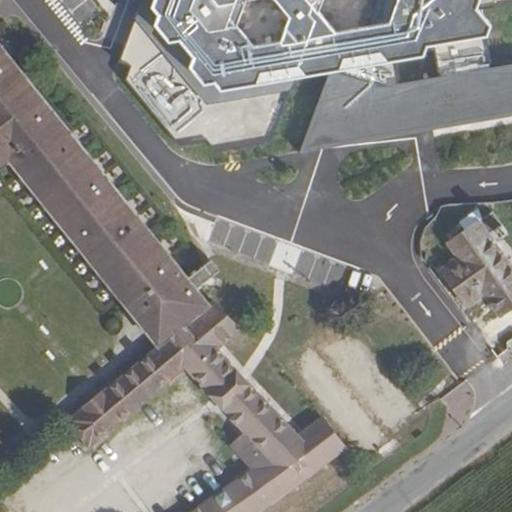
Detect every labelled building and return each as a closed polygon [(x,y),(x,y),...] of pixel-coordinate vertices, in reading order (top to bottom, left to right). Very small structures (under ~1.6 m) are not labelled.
[(511,0),(103,0),(93,26),(105,40),(118,34),(132,51),(119,78),(170,140),(195,139),(205,151),(260,139),(290,62),(316,59),(388,51),(393,56),(416,54),(424,37),(454,33),(463,6),(498,0),(511,0)] [(189,279),(0,47),(0,152),(152,342),(59,418),(84,447),(186,364),(211,391),(238,368),(214,339),(234,325),(213,297),(203,296),(189,279)] [(511,303),(511,270),(492,242),(507,230),(492,211),(448,242),(459,259),(442,271),(467,308),(485,296),(497,314),(511,303)] [(377,290),(393,278),(380,262),(364,274),(377,290)] [(251,384),(238,368),(211,391),(222,404),(251,384)] [(249,511),(344,445),(320,413),(293,433),(251,384),(222,404),(243,427),(231,436),(251,464),(187,511),(249,511)]
